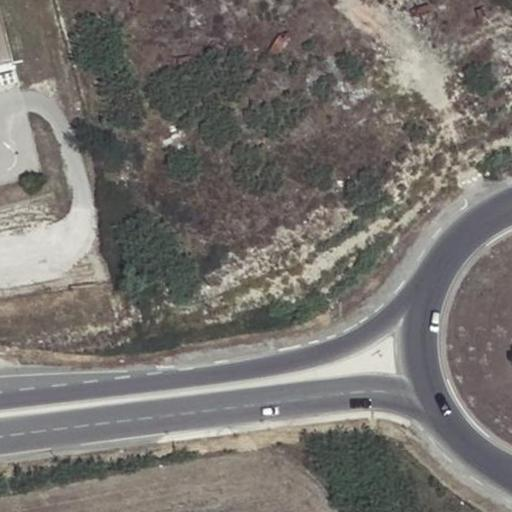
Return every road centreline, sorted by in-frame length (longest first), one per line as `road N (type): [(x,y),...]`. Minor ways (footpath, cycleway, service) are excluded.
road 1 (primary): [(443,282),(376,333),(325,355),(0,399)]
road 2 (primary): [(0,446),(309,396),(373,397),(454,421)]
road 3 (primary): [(443,282),(430,353),(454,421)]
